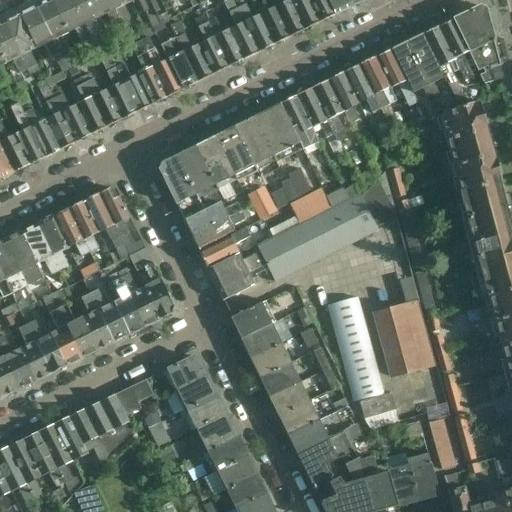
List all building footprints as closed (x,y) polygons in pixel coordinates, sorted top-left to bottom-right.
[(51,0),(49,0),(35,7),(61,59),(69,55),(60,37),(67,34),(51,0)] [(70,0),(51,0),(67,34),(74,30),(81,44),(90,39),(70,0)] [(89,0),(70,0),(90,39),(96,51),(104,47),(92,22),(99,18),(89,0)] [(109,0),(89,0),(99,18),(106,15),(113,28),(121,24),(109,0)] [(128,0),(109,0),(121,24),(130,19),(123,6),(130,3),(128,0)] [(160,24),(159,23),(148,0),(128,0),(130,3),(135,0),(138,0),(151,28),(160,24)] [(148,0),(159,23),(160,24),(168,20),(161,5),(158,0),(148,0)] [(243,61),(248,59),(259,53),(237,9),(235,10),(230,0),(229,0),(223,3),(228,14),(229,13),(236,27),(229,30),(243,61)] [(274,46),(276,44),(289,38),(270,0),(260,0),(266,12),(259,15),(274,46)] [(270,0),(289,38),(301,33),(305,31),(289,0),(283,3),(281,0),(270,0)] [(289,0),(305,31),(320,23),(308,0),(289,0)] [(308,0),(320,23),(335,16),(327,0),(308,0)] [(327,0),(335,16),(351,8),(346,0),(327,0)] [(346,0),(351,8),(365,1),(365,0),(346,0)] [(259,53),(263,51),(274,46),(259,15),(252,19),(246,5),(237,9),(259,53)] [(35,7),(19,15),(36,50),(43,46),(50,59),(53,57),(61,73),(66,70),(61,60),(61,59),(35,7)] [(479,7),(459,17),(452,20),(468,53),(478,72),(482,70),(484,74),(479,76),(484,85),(493,82),(489,69),(500,66),(485,9),(479,7)] [(228,68),(243,61),(229,30),(222,34),(215,20),(210,10),(202,14),(228,68)] [(213,75),(228,68),(202,14),(201,15),(202,16),(194,20),(199,28),(205,42),(199,45),(213,75)] [(19,15),(3,23),(27,70),(30,76),(38,72),(29,53),(36,50),(19,15)] [(452,20),(438,27),(454,59),(465,81),(472,77),(462,55),(468,53),(452,20)] [(3,23),(0,24),(0,55),(5,65),(12,61),(19,74),(27,70),(3,23)] [(198,83),(213,75),(199,45),(191,49),(185,36),(179,23),(171,27),(198,83)] [(182,91),(198,83),(171,27),(162,31),(168,44),(174,57),(167,60),(182,91)] [(438,27),(422,36),(454,101),(462,93),(461,91),(460,92),(446,63),(454,59),(438,27)] [(144,32),(136,36),(159,82),(167,98),(182,91),(167,60),(160,64),(153,50),(144,32)] [(151,106),(167,98),(159,82),(136,36),(120,43),(124,51),(131,47),(143,71),(136,75),(151,106)] [(422,36),(391,51),(417,103),(424,118),(455,103),(454,101),(422,36)] [(136,113),(151,106),(136,75),(129,78),(123,65),(114,48),(106,52),(136,113)] [(391,51),(376,58),(391,89),(397,85),(404,99),(408,108),(417,103),(391,51)] [(121,121),(136,113),(106,52),(97,56),(113,86),(105,90),(121,121)] [(376,58),(359,67),(381,111),(385,120),(394,115),(390,106),(398,103),(391,89),(376,58)] [(75,66),(66,70),(61,73),(64,80),(79,72),(75,66)] [(359,67),(344,74),(359,104),(366,101),(372,115),(381,111),(359,67)] [(48,88),(64,81),(60,73),(44,81),(48,88)] [(105,128),(121,121),(105,90),(99,93),(89,74),(81,78),(105,128)] [(344,74),(329,81),(344,114),(350,126),(359,143),(367,139),(359,121),(352,108),(359,104),(344,74)] [(31,77),(15,85),(18,93),(35,85),(31,77)] [(90,136),(105,128),(81,78),(73,82),(76,88),(82,101),(75,104),(90,136)] [(329,81),(312,90),(345,156),(345,155),(339,143),(347,140),(336,118),(344,114),(329,81)] [(60,151),(75,143),(52,96),(51,96),(46,85),(38,89),(45,103),(52,116),(45,120),(60,151)] [(11,97),(7,89),(0,91),(0,94),(3,101),(11,97)] [(312,90),(296,98),(312,130),(319,126),(336,160),(345,156),(312,90)] [(44,158),(60,151),(45,120),(38,123),(23,92),(14,97),(30,128),(44,158)] [(75,143),(90,136),(75,104),(68,108),(60,92),(52,96),(75,143)] [(459,195),(497,184),(498,184),(498,181),(499,178),(497,171),(494,169),(481,120),(483,116),(482,109),(478,107),(477,104),(469,107),(462,93),(454,101),(455,103),(456,102),(459,109),(442,114),(439,119),(439,120),(459,195)] [(29,166),(44,158),(30,128),(14,97),(10,98),(14,106),(10,108),(21,131),(14,135),(29,166)] [(280,106),(302,150),(302,151),(318,143),(312,130),(296,98),(280,106)] [(302,150),(280,106),(279,105),(273,109),(295,153),(302,150)] [(273,109),(253,118),(275,163),(278,162),(286,177),(247,196),(259,222),(276,213),(275,212),(289,205),(295,217),(294,218),(298,226),(329,210),(320,190),(311,194),(292,155),(295,153),(273,109)] [(253,118),(234,128),(256,172),(275,163),(253,118)] [(0,144),(14,173),(27,167),(29,166),(14,135),(7,138),(0,125),(0,124),(0,144)] [(234,128),(215,137),(234,177),(249,169),(252,174),(256,172),(234,128)] [(215,137),(195,147),(217,191),(221,189),(219,185),(234,177),(215,137)] [(0,180),(14,173),(0,144),(0,180)] [(195,147),(176,156),(204,213),(213,209),(204,192),(211,189),(213,193),(217,191),(195,147)] [(158,170),(159,173),(179,213),(184,223),(204,213),(176,156),(161,164),(158,170)] [(387,172),(394,199),(405,196),(398,169),(387,172)] [(361,188),(375,181),(370,171),(357,178),(361,188)] [(378,180),(363,194),(360,198),(359,196),(357,197),(376,233),(396,223),(383,174),(378,180)] [(350,183),(353,188),(343,192),(348,201),(357,197),(359,196),(360,198),(363,194),(357,180),(350,183)] [(459,195),(479,271),(511,261),(511,236),(511,235),(510,235),(497,184),(459,195)] [(324,195),(331,210),(348,201),(343,192),(341,188),(324,195)] [(109,189),(98,194),(128,257),(137,253),(121,221),(128,218),(116,194),(116,191),(109,189)] [(98,194),(83,202),(98,232),(104,229),(115,252),(109,255),(109,256),(110,256),(114,264),(128,258),(128,257),(98,194)] [(256,247),(264,262),(274,284),(376,233),(357,197),(348,201),(331,210),(329,210),(298,226),(271,240),(256,247)] [(395,203),(412,270),(424,267),(406,200),(395,203)] [(83,202),(67,210),(88,253),(98,249),(91,236),(98,232),(83,202)] [(184,223),(191,238),(240,214),(236,206),(223,212),(219,205),(213,209),(204,213),(184,223)] [(191,238),(199,253),(234,236),(231,229),(244,222),(243,220),(253,214),(251,209),(240,214),(191,238)] [(67,210),(52,217),(67,248),(73,245),(79,258),(88,253),(67,210)] [(52,217),(49,218),(36,225),(59,271),(67,267),(60,254),(68,250),(67,248),(52,217)] [(267,231),(271,240),(298,226),(294,218),(267,231)] [(36,225),(20,233),(36,265),(44,262),(50,275),(59,271),(36,225)] [(207,271),(238,256),(239,256),(234,246),(249,239),(245,230),(234,236),(199,253),(207,271)] [(45,283),(36,265),(20,233),(4,241),(27,287),(34,284),(36,287),(45,283)] [(4,241),(0,242),(0,272),(11,294),(15,304),(19,311),(28,307),(20,290),(27,287),(4,241)] [(128,258),(135,272),(142,269),(150,285),(143,289),(159,321),(171,315),(172,307),(159,281),(144,250),(137,253),(128,257),(128,258)] [(98,272),(112,265),(114,264),(110,256),(109,256),(94,264),(98,272)] [(207,271),(215,286),(259,265),(255,256),(241,263),(238,256),(207,271)] [(511,261),(479,271),(473,272),(478,289),(484,288),(487,297),(511,290),(511,261)] [(83,280),(98,272),(94,264),(78,272),(83,280)] [(127,336),(143,328),(117,275),(112,265),(98,272),(103,282),(109,279),(119,300),(112,304),(127,336)] [(215,286),(223,301),(253,287),(250,280),(263,273),(259,265),(215,286)] [(143,328),(159,321),(143,289),(136,292),(125,270),(117,275),(143,328)] [(414,274),(429,334),(439,332),(424,271),(414,274)] [(0,272),(0,294),(2,299),(11,294),(0,272)] [(47,287),(52,295),(58,292),(67,287),(63,279),(47,287)] [(67,289),(61,292),(64,298),(70,295),(67,289)] [(511,290),(487,297),(502,358),(507,376),(511,374),(511,290)] [(112,344),(127,336),(112,304),(104,307),(96,291),(88,295),(112,344)] [(81,359),(97,351),(81,319),(74,322),(58,292),(52,295),(51,296),(81,359)] [(97,351),(112,344),(88,295),(80,299),(87,316),(81,319),(97,351)] [(66,367),(81,359),(51,296),(42,300),(57,330),(50,334),(66,367)] [(352,403),(382,395),(356,298),(326,307),(352,403)] [(42,301),(35,304),(37,309),(44,306),(42,301)] [(9,316),(19,311),(15,304),(0,311),(0,313),(3,319),(9,316)] [(231,320),(241,340),(271,326),(261,305),(231,320)] [(433,366),(429,353),(415,305),(373,316),(383,353),(391,378),(433,366)] [(26,326),(50,374),(66,367),(50,334),(43,338),(28,307),(19,311),(26,326)] [(303,308),(294,312),(304,333),(313,329),(303,308)] [(12,320),(9,316),(3,319),(3,320),(2,320),(7,329),(13,326),(11,321),(12,320)] [(50,374),(26,326),(18,330),(26,346),(19,350),(34,382),(50,374)] [(280,346),(271,326),(241,340),(251,360),(280,346)] [(489,338),(487,328),(477,331),(480,341),(489,338)] [(304,344),(318,337),(313,329),(304,333),(300,336),(304,344)] [(0,350),(19,390),(34,382),(19,350),(12,353),(3,337),(1,333),(0,333),(0,350)] [(430,338),(441,374),(451,371),(441,335),(430,338)] [(290,364),(280,346),(251,360),(260,378),(290,364)] [(0,390),(4,397),(19,390),(0,350),(0,390)] [(166,370),(176,392),(205,376),(197,359),(191,357),(166,370)] [(299,383),(290,364),(260,378),(270,398),(299,383)] [(442,378),(451,415),(462,412),(452,375),(442,378)] [(176,392),(185,410),(215,395),(205,376),(176,392)] [(146,381),(130,388),(136,403),(152,395),(146,381)] [(309,402),(299,383),(270,398),(279,417),(309,402)] [(130,388),(115,396),(124,416),(139,409),(136,403),(130,388)] [(391,394),(359,404),(364,421),(396,411),(391,394)] [(185,410),(195,429),(224,415),(215,395),(185,410)] [(115,396),(99,404),(120,445),(132,431),(127,422),(124,416),(115,396)] [(166,396),(155,402),(159,410),(170,404),(166,396)] [(318,421),(309,402),(279,417),(288,436),(318,421)] [(99,404),(84,411),(97,438),(107,460),(120,445),(99,404)] [(510,418),(508,408),(498,410),(501,420),(510,418)] [(84,411),(69,418),(81,445),(97,438),(84,411)] [(453,418),(464,463),(475,460),(463,415),(453,418)] [(69,418),(52,426),(71,462),(86,455),(85,453),(92,450),(100,469),(107,460),(97,438),(81,445),(69,418)] [(197,434),(206,452),(236,437),(226,419),(197,434)] [(327,440),(318,421),(288,436),(298,455),(327,440)] [(443,421),(429,425),(441,471),(456,466),(443,421)] [(418,422),(403,427),(408,443),(409,442),(423,438),(418,422)] [(147,430),(156,448),(169,442),(160,423),(147,430)] [(52,426),(38,434),(63,485),(71,481),(64,466),(71,462),(52,426)] [(330,463),(331,462),(355,451),(344,432),(327,440),(298,455),(307,474),(330,463)] [(38,434),(23,441),(41,477),(47,474),(55,489),(56,488),(57,490),(51,493),(58,508),(69,498),(63,485),(38,434)] [(206,452),(215,472),(245,457),(236,437),(206,452)] [(23,441),(8,448),(33,499),(41,496),(33,481),(41,477),(23,441)] [(8,448),(0,452),(0,471),(10,492),(17,488),(28,511),(39,511),(33,499),(8,448)] [(402,450),(395,452),(398,465),(406,463),(402,450)] [(349,511),(374,511),(361,462),(360,462),(355,452),(341,458),(351,478),(352,483),(342,486),(349,511)] [(418,502),(438,496),(427,455),(417,458),(406,460),(418,502)] [(198,456),(181,465),(185,474),(202,465),(198,456)] [(215,472),(225,491),(255,476),(245,457),(215,472)] [(374,511),(381,511),(398,507),(389,473),(378,476),(373,459),(361,462),(374,511)] [(398,507),(418,502),(406,460),(407,467),(388,472),(389,473),(398,507)] [(339,479),(330,463),(307,474),(313,486),(327,479),(329,483),(339,479)] [(465,467),(467,476),(479,473),(477,464),(465,467)] [(0,510),(0,511),(7,511),(11,510),(3,495),(10,492),(0,471),(0,510)] [(447,493),(446,494),(451,511),(477,511),(476,507),(468,508),(463,489),(459,490),(455,475),(443,478),(447,493)] [(225,491),(234,510),(264,495),(255,476),(225,491)] [(339,478),(339,479),(329,483),(327,479),(313,486),(325,511),(349,511),(342,486),(339,478)] [(500,479),(489,482),(492,490),(502,488),(500,479)] [(208,489),(197,493),(201,503),(212,498),(208,489)] [(511,511),(511,491),(491,497),(492,502),(476,507),(477,511),(511,511)] [(272,511),(264,495),(234,510),(234,511),(272,511)] [(204,510),(215,505),(212,498),(201,503),(204,510)]
